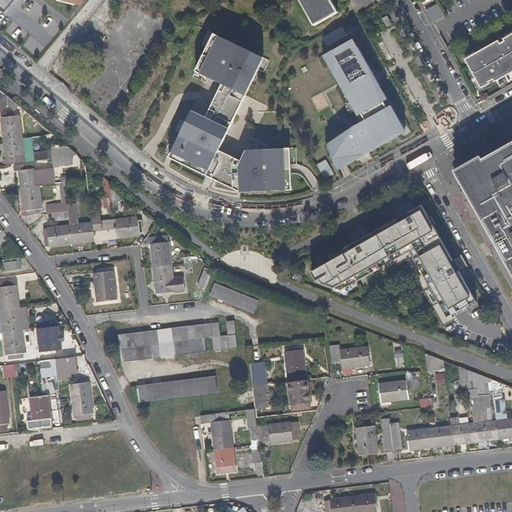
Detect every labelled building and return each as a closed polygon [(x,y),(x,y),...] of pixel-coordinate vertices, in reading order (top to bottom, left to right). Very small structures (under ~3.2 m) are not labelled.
[(331,0),(299,0),(314,27),(339,13),(331,0)] [(52,37),(63,25),(40,4),(29,15),(52,37)] [(426,10),(433,23),(445,17),(439,4),(426,10)] [(129,23),(135,11),(123,5),(117,17),(129,23)] [(363,52),(371,48),(359,24),(345,31),(343,26),(322,37),(329,51),(355,37),(363,52)] [(196,72),(246,96),(264,58),(214,34),(196,72)] [(465,60),(481,88),(494,81),(495,82),(511,72),(511,34),(503,40),(504,42),(500,44),(498,41),(490,46),(491,46),(485,50),(487,54),(481,57),(479,52),(465,60)] [(354,39),(287,78),(338,168),(405,131),(354,39)] [(0,89),(0,112),(0,113),(8,104),(12,100),(6,94),(0,89)] [(1,117),(4,140),(7,165),(26,162),(23,138),(20,115),(14,116),(14,111),(16,113),(21,107),(12,100),(8,104),(8,107),(2,114),(1,115),(1,117)] [(292,190),(290,148),(247,150),(242,161),(219,150),(230,129),(192,111),(170,158),(207,176),(209,172),(240,188),(241,192),(292,190)] [(511,144),(457,176),(511,274),(511,144)] [(69,147),(51,149),(54,168),(74,165),(73,157),(77,155),(78,155),(69,147)] [(326,160),(317,165),(325,179),(334,174),(326,160)] [(14,171),(18,171),(21,188),(23,211),(44,208),(41,186),(53,184),(54,195),(66,193),(66,182),(56,184),(54,168),(34,170),(33,169),(37,168),(37,164),(14,166),(14,171)] [(102,178),(100,180),(103,202),(105,202),(106,209),(114,209),(114,208),(114,211),(121,210),(122,211),(126,205),(121,203),(120,199),(121,200),(123,198),(113,189),(113,187),(111,188),(111,183),(103,176),(102,176),(102,178)] [(70,226),(43,228),(45,247),(73,243),(73,248),(84,247),(83,243),(95,241),(92,222),(78,225),(76,209),(69,211),(67,202),(46,205),(47,213),(47,214),(52,213),(53,222),(70,220),(70,226)] [(424,274),(446,314),(451,311),(475,298),(458,268),(469,261),(463,251),(451,257),(420,203),(332,252),(333,255),(311,270),(318,281),(342,290),(380,267),(377,263),(411,243),(428,271),(424,274)] [(91,214),(92,222),(95,241),(95,245),(104,244),(103,240),(109,239),(117,238),(140,236),(138,217),(115,219),(102,221),(101,213),(91,214)] [(151,244),(149,244),(153,267),(172,265),(169,242),(168,235),(151,237),(151,244)] [(454,318),(451,311),(446,314),(424,274),(428,271),(411,243),(377,263),(380,267),(383,272),(405,259),(444,324),(454,318)] [(200,258),(183,244),(185,263),(193,263),(199,262),(200,258)] [(22,260),(4,262),(5,271),(23,269),(22,260)] [(172,265),(153,267),(157,294),(175,292),(186,291),(184,277),(174,278),(172,265)] [(212,271),(205,268),(198,286),(206,289),(212,271)] [(114,271),(94,273),(97,302),(118,300),(114,271)] [(17,280),(0,282),(0,299),(1,310),(21,308),(19,286),(18,286),(17,280)] [(223,286),(215,282),(210,296),(217,299),(223,286)] [(230,288),(223,286),(217,299),(225,301),(230,288)] [(238,292),(230,288),(225,301),(232,304),(238,292)] [(245,295),(238,292),(232,304),(240,307),(245,295)] [(252,298),(245,295),(240,307),(247,310),(252,298)] [(260,301),(252,298),(247,310),(254,313),(260,301)] [(21,308),(1,310),(4,332),(23,330),(29,329),(26,307),(21,308)] [(235,321),(227,322),(228,335),(236,334),(235,321)] [(219,322),(211,323),(213,336),(220,335),(219,322)] [(211,323),(204,324),(206,337),(213,336),(211,323)] [(204,324),(196,325),(198,338),(206,337),(204,324)] [(196,325),(188,326),(189,339),(198,338),(196,325)] [(60,326),(38,328),(41,352),(63,349),(60,326)] [(188,326),(180,327),(181,340),(189,339),(188,326)] [(180,327),(172,328),(173,341),(181,340),(180,327)] [(23,330),(4,332),(7,355),(8,355),(9,359),(25,357),(24,353),(26,353),(23,330)] [(150,330),(143,331),(144,345),(152,345),(150,330)] [(159,330),(150,330),(152,345),(160,344),(159,330)] [(143,331),(134,332),(136,346),(144,345),(143,331)] [(134,332),(126,333),(128,347),(136,346),(134,332)] [(126,333),(118,334),(120,349),(128,347),(126,333)] [(229,335),(221,336),(222,350),(230,348),(229,335)] [(235,335),(229,335),(230,348),(237,347),(235,335)] [(221,336),(213,338),(215,351),(222,350),(221,336)] [(206,339),(198,340),(199,353),(207,352),(206,339)] [(189,340),(182,341),(183,355),(191,354),(189,340)] [(198,340),(189,340),(191,354),(199,353),(198,340)] [(182,341),(173,342),(175,356),(183,355),(182,341)] [(160,344),(152,345),(154,359),(162,358),(160,344)] [(144,345),(136,346),(138,361),(146,360),(144,345)] [(152,345),(144,345),(146,360),(154,359),(152,345)] [(340,345),(332,346),(333,363),(342,363),(343,374),(354,373),(353,368),(371,366),(368,347),(340,350),(340,345)] [(136,346),(128,347),(130,362),(138,361),(136,346)] [(128,347),(120,349),(122,363),(130,362),(128,347)] [(304,350),(285,352),(289,382),(308,380),(304,350)] [(445,361),(427,354),(428,372),(446,370),(445,361)] [(76,357),(56,359),(58,375),(78,372),(76,357)] [(56,359),(43,360),(45,377),(58,375),(56,359)] [(265,362),(251,363),(253,386),(269,384),(265,362)] [(15,364),(5,365),(8,377),(16,377),(15,364)] [(467,370),(459,367),(464,397),(470,397),(467,370)] [(472,408),(474,423),(476,442),(498,439),(496,421),(487,422),(485,408),(490,407),(488,395),(493,394),(493,389),(485,390),(484,382),(491,382),(491,379),(467,370),(470,397),(472,396),(473,408),(472,408)] [(407,381),(380,384),(382,407),(392,405),(392,402),(409,400),(408,390),(421,389),(420,386),(422,386),(421,380),(422,380),(421,372),(406,374),(407,381)] [(445,374),(436,374),(437,385),(446,384),(445,374)] [(216,376),(208,377),(210,393),(218,392),(216,376)] [(208,377),(201,378),(203,394),(210,393),(208,377)] [(201,378),(193,379),(195,395),(203,394),(201,378)] [(193,379),(185,380),(187,396),(195,395),(193,379)] [(185,380),(177,381),(179,397),(187,396),(185,380)] [(308,380),(289,382),(293,411),(309,409),(308,403),(310,402),(308,380)] [(493,394),(496,421),(498,439),(511,437),(511,417),(504,419),(502,400),(503,400),(502,391),(502,383),(492,380),(492,382),(493,389),(493,394)] [(177,381),(169,382),(171,398),(179,397),(177,381)] [(169,382),(161,383),(164,399),(171,398),(169,382)] [(491,382),(484,382),(485,390),(493,389),(492,382),(491,382)] [(161,383),(154,384),(156,400),(164,399),(161,383)] [(154,384),(146,385),(148,401),(156,400),(154,384)] [(269,384),(253,386),(256,408),(256,409),(270,407),(270,403),(272,403),(269,384)] [(146,385),(138,386),(140,402),(148,401),(146,385)] [(50,389),(52,406),(58,406),(55,388),(50,389)] [(7,390),(0,390),(0,431),(10,431),(9,424),(11,423),(7,390)] [(77,392),(72,392),(75,415),(77,415),(77,420),(93,419),(92,413),(94,412),(91,390),(86,391),(77,392)] [(50,395),(30,397),(33,420),(28,421),(29,429),(52,426),(52,418),(50,395)] [(428,399),(420,401),(421,408),(427,407),(429,407),(428,399)] [(223,413),(201,416),(202,424),(224,421),(223,413)] [(71,414),(63,416),(64,425),(72,423),(71,414)] [(451,418),(452,426),(454,445),(476,442),(474,423),(460,425),(459,417),(451,418)] [(258,426),(260,439),(260,444),(272,443),(272,444),(294,442),(294,440),(301,439),(299,422),(292,423),(292,422),(269,424),(269,425),(258,426)] [(390,424),(382,425),(385,453),(394,452),(391,431),(390,424)] [(215,432),(213,432),(216,449),(234,447),(231,426),(215,428),(215,432)] [(258,426),(250,427),(252,440),(260,439),(258,426)] [(376,426),(357,428),(360,457),(379,454),(376,426)] [(452,426),(430,429),(432,448),(454,445),(452,426)] [(430,429),(407,432),(409,451),(432,448),(430,429)] [(400,430),(391,431),(394,452),(403,451),(400,430)] [(260,444),(253,445),(255,463),(263,462),(260,444)] [(234,447),(216,449),(219,473),(237,471),(234,447)] [(378,511),(376,495),(353,498),(354,511),(378,511)] [(354,511),(353,498),(326,501),(327,511),(354,511)]
